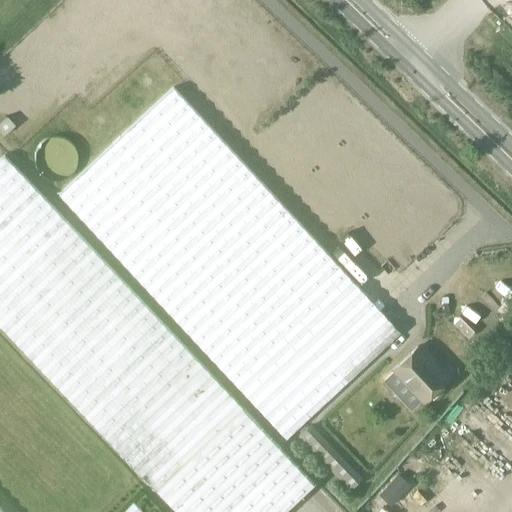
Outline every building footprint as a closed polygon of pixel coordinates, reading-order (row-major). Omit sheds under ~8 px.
[(286,438),(400,331),(173,87),(59,193),(286,438)] [(0,325),(176,511),(281,511),(313,482),(4,155),(0,158),(0,325)] [(394,367),(425,399),(447,378),(417,346),(394,367)] [(359,481),(308,427),(299,435),(350,489),(359,481)] [(413,461),(404,453),(377,483),(386,491),(413,461)]
